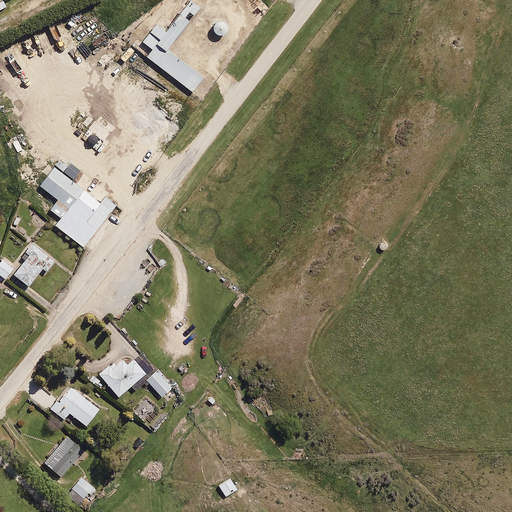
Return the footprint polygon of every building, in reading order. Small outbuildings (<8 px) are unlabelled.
[(153,50),(148,57),(193,92),(204,77),(168,49),(190,21),(186,17),(190,12),(194,15),(200,8),(191,1),(167,32),(156,24),(142,42),(153,50)] [(213,27),(213,29),(213,30),(214,31),(214,32),(215,33),(215,34),(216,35),(218,36),(219,36),(220,37),(221,37),(223,36),(224,36),(225,35),(226,35),(227,34),(228,33),(228,31),(229,30),(229,29),(229,27),(228,26),(228,25),(227,24),(226,23),(224,22),(223,21),(222,21),(220,21),(219,21),(218,22),(216,23),(215,23),(214,25),(214,26),(213,27)] [(90,157),(66,143),(55,161),(79,176),(90,157)] [(149,177),(134,166),(126,177),(140,188),(149,177)] [(101,203),(54,167),(39,186),(58,200),(50,209),(62,218),(56,226),(84,247),(116,206),(105,198),(101,203)] [(55,261),(32,244),(25,253),(29,255),(14,275),(29,287),(43,269),(47,272),(55,261)] [(14,269),(3,260),(0,263),(0,275),(5,280),(14,269)] [(114,363),(100,374),(119,397),(146,374),(134,359),(128,365),(123,359),(116,365),(114,363)] [(156,371),(146,380),(162,397),(172,388),(156,371)] [(99,409),(71,388),(60,403),(57,401),(50,409),(65,420),(70,414),(87,426),(99,409)] [(84,451),(67,436),(44,463),(61,478),(84,451)] [(96,490),(81,477),(72,489),(86,501),(96,490)] [(230,478),(219,486),(226,497),(237,490),(230,478)]
